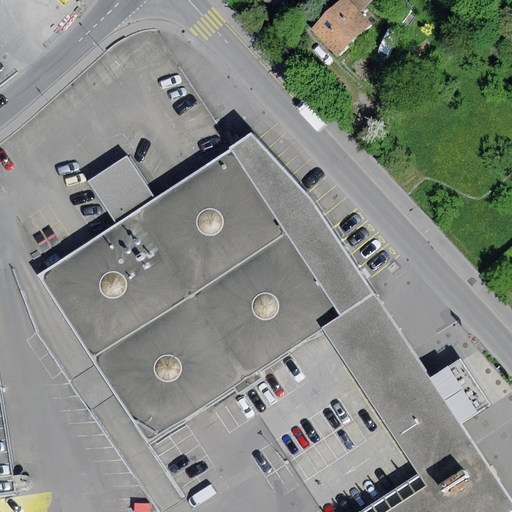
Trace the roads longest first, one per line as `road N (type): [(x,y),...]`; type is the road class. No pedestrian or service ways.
road 1 (residential): [(511,361),(189,0)]
road 2 (residential): [(125,0),(0,110)]
